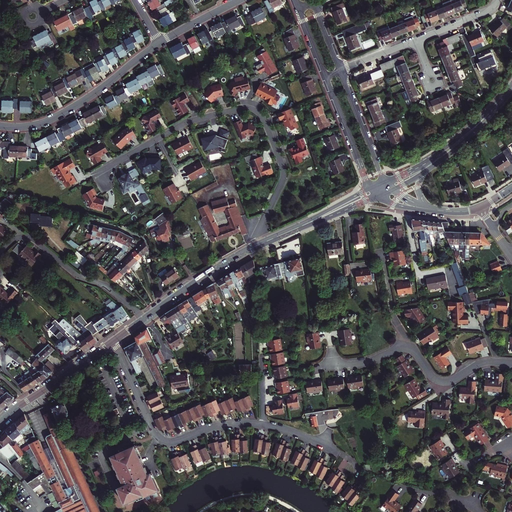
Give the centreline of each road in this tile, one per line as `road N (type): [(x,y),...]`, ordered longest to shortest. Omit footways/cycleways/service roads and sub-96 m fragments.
road 1 (residential): [(257,245),(283,169),(256,110),(236,107),(191,120),(94,174)]
road 2 (residential): [(113,340),(152,428),(166,441),(251,423),(320,443)]
road 3 (residential): [(159,43),(51,119),(0,125)]
road 4 (residential): [(143,318),(30,237),(0,252)]
road 5 (secondary): [(0,423),(113,340)]
road 6 (secondary): [(143,318),(257,245)]
road 7 (secondary): [(494,107),(426,161),(384,181)]
road 8 (residential): [(408,341),(442,381),(486,361),(511,362)]
road 9 (residential): [(326,75),(371,188)]
